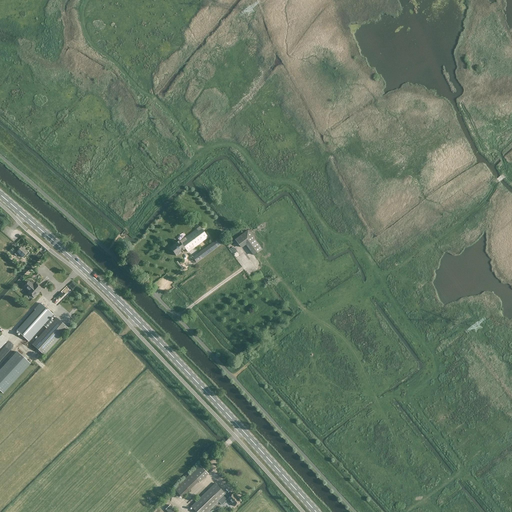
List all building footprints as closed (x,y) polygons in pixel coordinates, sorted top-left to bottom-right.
[(199,228),(179,243),(178,242),(169,248),(175,257),(185,249),(187,253),(207,238),(199,228)] [(247,231),(235,240),(240,248),(245,244),(254,256),(261,250),(247,231)] [(199,254),(202,257),(217,246),(215,242),(205,250),(204,249),(201,251),(202,252),(199,254)] [(14,255),(16,256),(19,254),(23,258),(27,253),(21,247),(14,255)] [(29,282),(27,283),(24,287),(29,292),(28,293),(33,297),(41,289),(36,284),(34,286),(29,282)] [(16,331),(28,342),(53,315),(40,303),(34,310),(35,311),(16,331)] [(56,318),(54,320),(32,345),(44,356),(68,328),(56,318)] [(0,370),(0,390),(3,393),(30,364),(17,352),(0,370)] [(213,457),(217,452),(211,448),(208,452),(213,457)] [(208,475),(199,465),(174,490),(182,498),(198,482),(199,483),(208,475)] [(234,507),(240,501),(233,494),(228,498),(226,496),(226,495),(215,484),(191,507),(195,511),(208,511),(218,503),(221,506),(227,500),(234,507)]
